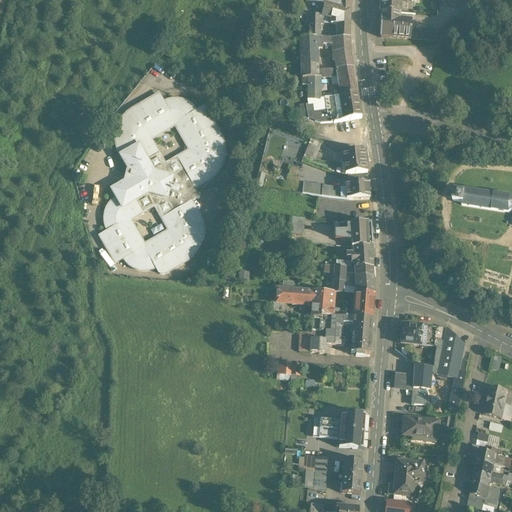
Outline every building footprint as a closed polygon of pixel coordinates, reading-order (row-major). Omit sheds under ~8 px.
[(350,0),(315,0),(314,5),(323,7),(350,13),(350,0)] [(470,0),(459,0),(459,18),(470,19),(470,0)] [(350,13),(323,7),(321,19),(330,21),(330,27),(336,27),(336,41),(349,40),(350,13)] [(399,14),(380,12),(379,39),(410,40),(411,21),(399,21),(399,14)] [(319,18),(308,18),(308,26),(319,26),(319,18)] [(447,30),(421,29),(420,41),(447,42),(447,30)] [(331,41),(319,40),(315,41),(316,52),(321,52),(321,47),(331,47),(331,41)] [(349,40),(336,41),(331,41),(331,47),(331,64),(334,64),(335,72),(352,70),(349,55),(349,40)] [(308,41),(299,41),(300,70),(316,69),(316,52),(315,41),(308,41)] [(316,69),(300,70),(301,82),(317,81),(317,74),(316,69)] [(352,70),(335,72),(336,79),(340,98),(343,97),(356,94),(352,70)] [(335,72),(317,74),(317,81),(319,81),(336,79),(335,72)] [(317,81),(301,82),(301,89),(307,89),(310,89),(310,95),(319,95),(319,81),(317,81)] [(319,95),(310,95),(310,89),(307,89),(307,103),(319,104),(319,95)] [(356,94),(343,97),(343,99),(333,100),(335,116),(336,124),(361,119),(356,94)] [(217,172),(221,166),(223,160),(224,153),(224,147),(222,140),(220,135),(204,108),(196,113),(193,109),(190,106),(186,104),(181,102),(176,101),(172,101),(167,102),(163,104),(158,96),(131,112),(127,115),(122,120),(118,126),(116,132),(115,139),(116,145),(117,152),(120,158),(138,147),(153,173),(172,178),(167,199),(148,194),(122,209),(116,199),(109,206),(107,210),(105,214),(104,219),(104,224),(106,228),(107,232),(99,237),(115,263),(123,259),(129,266),(138,270),(147,270),(156,267),(159,274),(162,274),(188,259),(192,256),(197,251),(200,245),(202,239),(203,233),(203,226),(202,220),(199,215),(191,201),(200,196),(195,188),(208,180),(213,176),(217,172)] [(333,100),(322,101),(324,113),(325,112),(326,117),(335,116),(333,100)] [(324,113),(313,114),(312,107),(305,109),(307,121),(313,120),(314,124),(320,126),(329,126),(336,124),(335,116),(326,117),(325,112),(324,113)] [(321,146),(310,142),(303,159),(314,163),(321,146)] [(153,173),(138,147),(120,158),(127,171),(124,184),(111,191),(116,199),(122,209),(148,194),(167,199),(172,178),(153,173)] [(364,154),(340,156),(342,168),(344,168),(345,177),(367,175),(364,154)] [(322,189),(303,186),(302,197),(320,199),(321,190),(322,189)] [(347,192),(321,190),(320,199),(348,203),(368,202),(368,186),(347,187),(347,192)] [(511,201),(511,200),(464,195),(464,197),(455,196),(455,199),(450,199),(449,204),(454,205),(454,208),(463,209),(462,212),(509,217),(511,214),(511,201)] [(304,222),(291,221),(289,237),(302,238),(304,222)] [(370,226),(340,227),(334,226),(334,242),(351,244),(351,248),(351,251),(352,250),(371,250),(370,226)] [(371,250),(352,250),(352,257),(349,257),(350,262),(350,265),(350,267),(353,267),(353,271),(355,271),(372,271),(371,250)] [(345,270),(335,269),(333,294),(341,295),(341,290),(342,277),(344,277),(344,276),(345,270)] [(372,271),(355,271),(356,276),(356,279),(356,289),(356,292),(357,296),(373,297),(372,271)] [(292,291),(276,290),(275,302),(291,303),(292,291)] [(314,293),(292,291),(291,303),(291,307),(293,307),(313,308),(314,293)] [(333,294),(314,293),(313,308),(312,319),(320,320),(321,320),(321,318),(331,319),(333,294)] [(357,296),(354,296),(353,313),(353,320),(372,322),(373,297),(357,296)] [(291,303),(275,302),(275,310),(278,310),(293,311),(293,307),(291,307),(291,303)] [(331,319),(321,318),(321,320),(320,320),(319,333),(325,334),(325,333),(328,332),(330,332),(331,319)] [(331,319),(330,332),(329,341),(335,341),(341,342),(342,329),(343,320),(331,319)] [(344,320),(343,320),(342,329),(352,330),(353,320),(344,320)] [(372,322),(353,320),(352,330),(352,334),(359,335),(360,334),(371,335),(372,322)] [(421,329),(401,327),(400,346),(420,348),(421,329)] [(435,330),(421,329),(420,348),(434,349),(435,330)] [(464,345),(446,330),(446,331),(442,350),(436,349),(434,362),(432,376),(454,380),(457,381),(459,371),(464,345)] [(446,331),(435,330),(434,349),(436,349),(442,350),(446,331)] [(359,335),(352,334),(351,342),(350,349),(350,355),(355,355),(355,358),(363,359),(363,356),(369,357),(371,335),(360,334),(359,335)] [(301,339),(300,339),(299,353),(309,354),(310,341),(310,339),(301,339)] [(319,342),(310,341),(309,354),(317,355),(319,342)] [(324,342),(319,342),(317,355),(326,356),(327,347),(324,347),(324,342)] [(501,362),(493,360),(491,372),(498,373),(501,362)] [(291,366),(277,365),(276,376),(290,377),(291,366)] [(299,366),(291,366),(290,377),(298,377),(299,366)] [(431,370),(415,368),(414,379),(413,379),(412,394),(411,406),(428,408),(431,370)] [(454,380),(453,383),(463,385),(466,373),(459,371),(457,381),(454,380)] [(298,377),(290,377),(289,384),(298,385),(298,377)] [(394,392),(412,394),(413,379),(395,377),(394,392)] [(463,385),(453,383),(448,409),(457,411),(463,385)] [(507,393),(491,389),(488,403),(504,407),(504,406),(507,393)] [(504,407),(488,403),(485,417),(501,421),(504,407)] [(504,407),(501,421),(506,422),(509,407),(504,406),(504,407)] [(364,418),(341,416),(340,427),(339,439),(338,450),(362,452),(364,418)] [(438,425),(404,422),(403,438),(411,438),(411,440),(412,440),(412,443),(434,445),(434,440),(436,440),(438,425)] [(502,427),(490,424),(489,431),(500,433),(502,427)] [(340,427),(320,426),(319,438),(339,439),(340,427)] [(480,434),(478,442),(488,444),(487,449),(496,451),(499,439),(480,434)] [(487,449),(486,449),(485,454),(480,453),(477,464),(493,468),(496,457),(497,452),(497,451),(496,451),(487,449)] [(503,459),(501,458),(496,457),(493,468),(501,470),(503,459)] [(327,461),(316,460),(315,465),(315,471),(313,489),(319,490),(325,490),(327,461)] [(361,464),(343,463),(341,496),(359,498),(361,464)] [(416,466),(396,464),(394,487),(388,487),(387,497),(393,497),(413,499),(414,487),(419,483),(418,481),(427,478),(422,464),(416,466)] [(493,468),(477,464),(475,475),(491,479),(492,474),(493,468)] [(491,479),(475,475),(473,486),(489,490),(490,484),(491,479)] [(511,475),(509,475),(508,478),(504,476),(503,481),(511,483),(511,475)] [(511,483),(503,481),(501,486),(506,487),(506,489),(511,490),(511,483)] [(489,490),(473,486),(470,497),(476,499),(475,504),(474,504),(483,506),(485,506),(489,490)] [(499,492),(489,490),(485,506),(496,509),(499,492)] [(413,499),(393,497),(392,505),(412,507),(413,499)] [(481,511),(483,506),(474,504),(475,504),(469,502),(468,510),(477,511),(481,511)]
